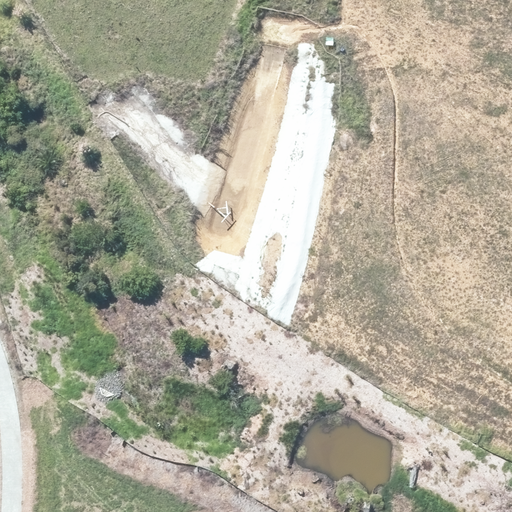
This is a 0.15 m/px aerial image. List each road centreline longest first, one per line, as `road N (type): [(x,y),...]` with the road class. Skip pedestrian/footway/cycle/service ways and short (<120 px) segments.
road 1 (unknown): [(62,38),(410,439),(511,482)]
road 2 (unknown): [(250,255),(511,41)]
road 3 (unknown): [(0,37),(62,38),(115,0)]
